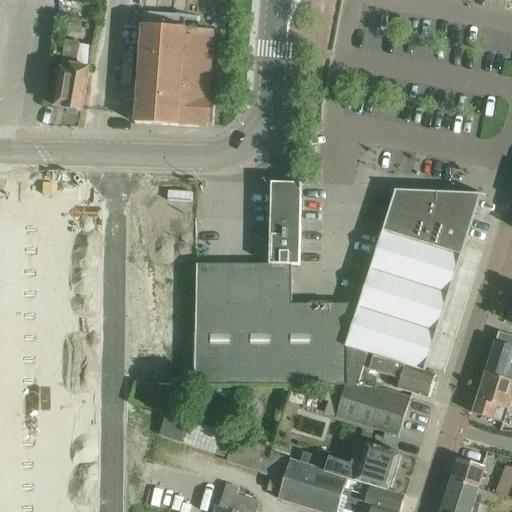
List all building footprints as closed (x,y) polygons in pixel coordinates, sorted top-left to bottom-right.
[(140,65),(136,124),(178,127),(178,126),(207,129),(207,125),(212,125),(212,126),(214,126),(216,96),(214,96),(214,97),(209,97),(214,33),(185,31),(185,29),(143,26),(141,54),(140,65)] [(379,52),(434,60),(437,44),(382,36),(379,52)] [(67,43),(55,107),(67,109),(68,114),(76,115),(79,112),(82,112),(90,68),(94,48),(79,45),(67,43)] [(272,185),(271,255),(270,265),(293,266),(300,266),(302,185),(272,185)] [(363,302),(348,349),(368,355),(375,357),(425,373),(462,257),(469,236),(468,235),(480,199),(481,196),(417,193),(415,198),(391,211),(385,232),(363,302)] [(54,228),(9,228),(7,385),(51,385),(54,228)] [(270,265),(242,265),(198,264),(195,388),(345,387),(359,388),(368,355),(348,349),(363,302),(292,302),(293,266),(270,265)] [(493,354),(487,374),(511,381),(511,366),(511,367),(511,363),(511,337),(500,333),(493,354)] [(364,370),(359,388),(375,390),(380,375),(401,381),(398,390),(429,400),(436,377),(425,373),(375,357),(372,368),(370,372),(364,370)] [(511,381),(487,374),(474,414),(504,424),(506,418),(509,408),(511,400),(511,381)] [(375,390),(359,388),(345,387),(335,418),(399,437),(410,399),(387,392),(375,390)] [(171,440),(177,419),(166,416),(159,436),(171,440)] [(182,444),(189,423),(177,420),(171,440),(182,444)] [(193,448),(200,427),(189,423),(182,444),(193,448)] [(205,451),(211,431),(200,427),(193,448),(205,451)] [(211,431),(205,451),(210,453),(216,455),(223,434),(217,433),(211,431)] [(228,459),(234,438),(223,434),(216,455),(228,459)] [(238,466),(246,442),(243,441),(234,438),(228,459),(226,462),(235,465),(238,466)] [(250,469),(257,446),(252,444),(246,442),(238,466),(244,468),(250,469)] [(304,455),(301,464),(349,480),(390,493),(401,456),(356,442),(348,467),(332,461),(330,460),(329,463),(304,455)] [(48,511),(50,444),(6,443),(4,511),(48,511)] [(261,473),(269,451),(261,447),(260,447),(257,446),(250,469),(253,470),(261,473)] [(272,478),(279,457),(269,451),(261,473),(261,474),(272,478)] [(283,460),(279,457),(272,478),(268,491),(280,495),(291,462),(283,460)] [(453,481),(479,490),(486,469),(459,460),(453,481)] [(280,495),(279,499),(319,511),(344,511),(345,511),(347,504),(349,499),(343,498),(345,490),(349,480),(301,464),(291,461),(291,462),(280,495)] [(390,493),(349,480),(345,490),(367,497),(365,505),(388,511),(400,511),(405,497),(390,493)] [(442,511),(487,511),(489,508),(475,503),(479,490),(453,481),(442,511)] [(221,508),(233,511),(256,511),(259,505),(237,498),(239,490),(228,487),(221,508)] [(347,504),(345,511),(346,511),(354,511),(356,507),(364,509),(363,511),(365,511),(388,511),(365,505),(350,500),(349,499),(347,504)]
